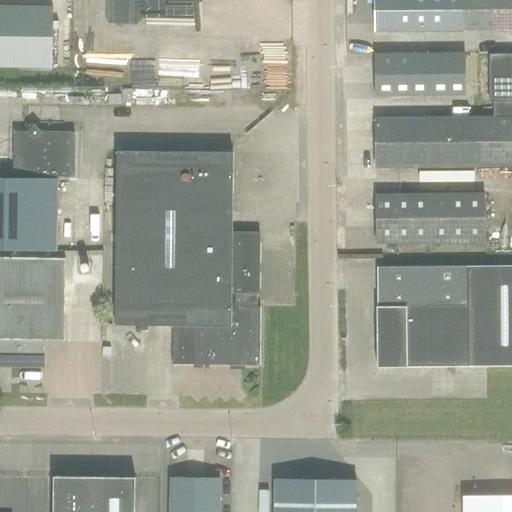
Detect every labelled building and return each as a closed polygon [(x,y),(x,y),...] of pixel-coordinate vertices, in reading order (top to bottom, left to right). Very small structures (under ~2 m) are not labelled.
[(455,30),(454,0),(374,0),(375,32),(455,30)] [(511,0),(454,0),(455,30),(511,29),(511,0)] [(0,5),(0,66),(52,67),(53,6),(0,5)] [(376,96),(466,95),(465,54),(375,55),(376,96)] [(511,54),(489,54),(490,102),(494,102),(494,118),(511,117),(511,54)] [(511,166),(511,117),(494,118),(376,119),(376,168),(511,166)] [(0,249),(57,250),(57,231),(57,180),(75,180),(75,133),(42,132),(35,125),(28,132),(14,132),(13,179),(2,179),(0,179),(0,249)] [(260,233),(233,233),(234,153),(117,152),(116,326),(173,327),(173,365),(260,366),(261,307),(258,307),(258,295),(259,295),(260,233)] [(377,244),(485,243),(485,194),(376,195),(377,244)] [(0,258),(0,359),(45,360),(45,340),(65,340),(66,294),(66,259),(0,258)] [(511,265),(378,267),(378,307),(377,307),(378,368),(511,366),(511,265)] [(135,511),(136,478),(54,477),(53,511),(135,511)] [(219,511),(220,479),(171,478),(170,511),(219,511)] [(275,480),(274,511),(356,511),(357,480),(275,480)] [(511,511),(511,495),(464,496),(464,511),(511,511)]
